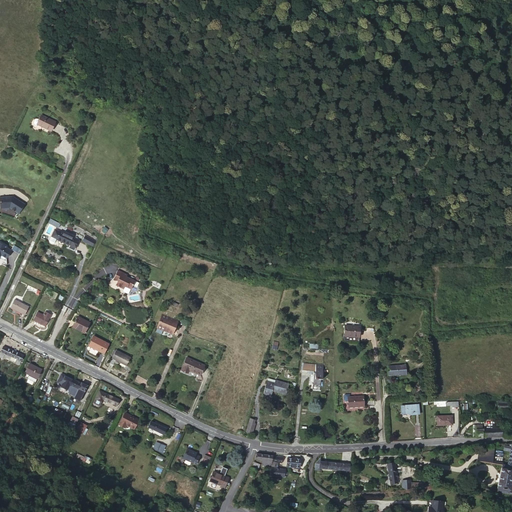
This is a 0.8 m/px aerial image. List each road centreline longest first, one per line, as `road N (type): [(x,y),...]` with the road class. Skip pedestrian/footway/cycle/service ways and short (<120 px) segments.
road 1 (tertiary): [(249,443),(206,430),(0,326)]
road 2 (tertiary): [(511,440),(318,449),(249,443)]
road 3 (unknown): [(348,448),(367,457),(481,468)]
